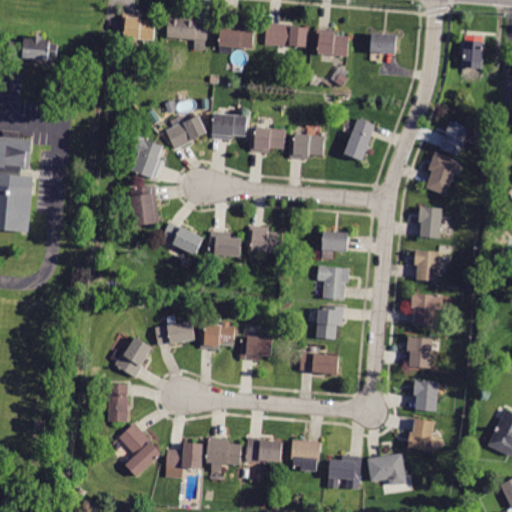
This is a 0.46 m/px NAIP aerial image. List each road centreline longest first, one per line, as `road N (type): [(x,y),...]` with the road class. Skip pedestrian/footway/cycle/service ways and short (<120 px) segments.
road 1 (residential): [(180,396),(372,413),(390,202),(427,93),(438,0)]
road 2 (residential): [(390,202),(203,187)]
